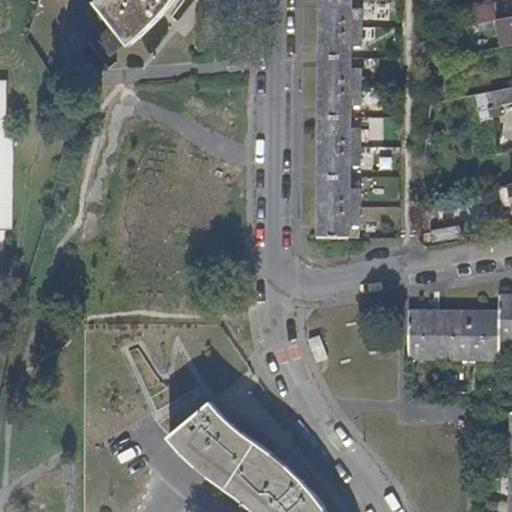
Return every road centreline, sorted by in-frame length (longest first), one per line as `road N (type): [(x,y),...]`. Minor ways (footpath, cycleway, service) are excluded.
road 1 (residential): [(281,0),(281,277)]
road 2 (residential): [(281,277),(281,354),(313,430),(380,511)]
road 3 (residential): [(281,277),(511,250)]
